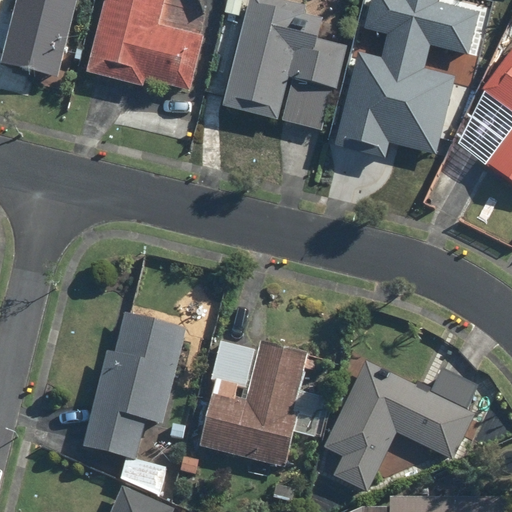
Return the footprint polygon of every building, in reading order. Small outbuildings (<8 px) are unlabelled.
[(63,78),(82,0),(22,0),(7,65),(63,78)] [(170,0),(108,0),(90,75),(151,90),(153,84),(198,95),(212,40),(164,28),(170,0)] [(248,0),(227,0),(224,19),(244,24),(248,0)] [(308,7),(279,0),(257,0),(231,114),(324,136),(333,97),(337,98),(349,45),(321,38),(325,24),(305,19),(308,7)] [(468,60),(479,12),(442,4),(443,0),(376,0),(368,37),(389,42),(386,57),(362,52),(343,134),(434,155),(452,75),(429,70),(434,52),(468,60)] [(511,49),(483,87),(511,108),(511,147),(495,170),(511,182),(511,49)] [(122,356),(109,352),(85,447),(130,458),(123,485),(163,495),(170,466),(142,459),(151,422),(166,426),(190,329),(133,315),(122,356)] [(260,349),(223,339),(212,382),(222,385),(206,448),(296,471),(306,433),(319,436),(330,394),(309,389),(319,351),(263,336),(260,349)] [(433,389),(373,359),(327,451),(349,462),(341,479),(370,494),(400,436),(454,464),(478,418),(467,412),(481,385),(444,366),(433,389)] [(175,511),(177,510),(124,485),(111,511),(175,511)] [(305,489),(277,485),(274,505),(302,509),(305,489)] [(509,511),(510,498),(393,496),(393,508),(353,507),(353,511),(509,511)]
